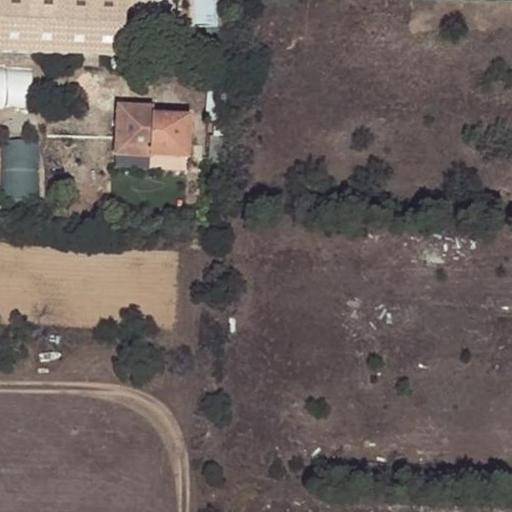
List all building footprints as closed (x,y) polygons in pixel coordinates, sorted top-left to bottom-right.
[(0,0),(0,60),(122,65),(125,3),(66,0),(0,0)] [(202,48),(224,45),(222,25),(200,28),(202,48)] [(0,105),(36,106),(35,68),(0,68),(0,105)] [(151,162),(150,171),(189,172),(190,130),(155,129),(144,129),(144,119),(120,119),(119,161),(151,162)] [(155,119),(144,119),(144,129),(155,129),(155,119)] [(8,199),(44,197),(40,138),(5,140),(8,199)] [(118,170),(150,171),(151,162),(119,161),(118,170)]
